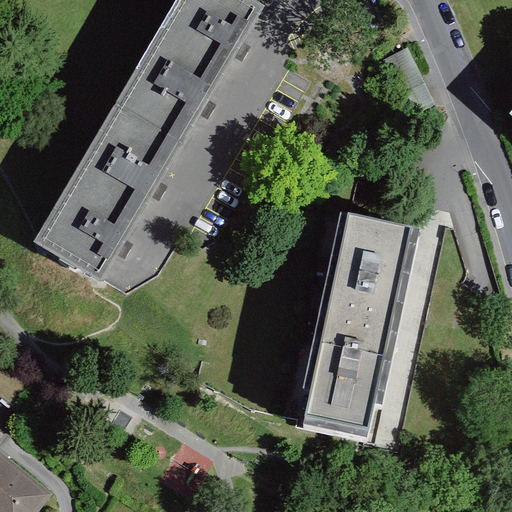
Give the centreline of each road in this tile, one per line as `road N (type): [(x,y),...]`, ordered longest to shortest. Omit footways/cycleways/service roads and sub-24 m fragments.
road 1 (unknown): [(389,437),(446,161),(473,122)]
road 2 (residential): [(511,224),(423,0)]
